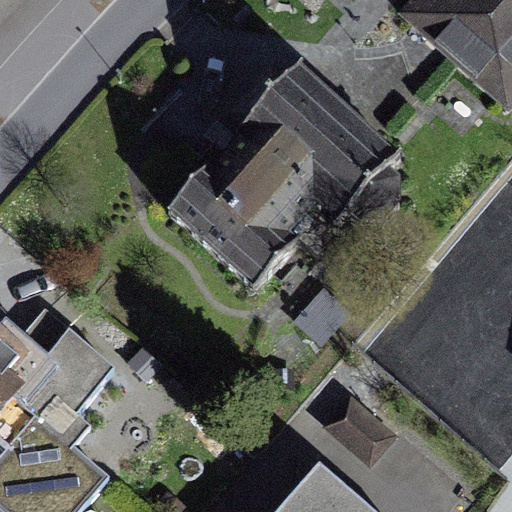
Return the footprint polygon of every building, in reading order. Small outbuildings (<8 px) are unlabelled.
[(0,0),(0,22),(19,0),(0,0)] [(511,0),(411,0),(395,18),(509,114),(511,110),(511,0)] [(300,63),(167,213),(256,288),(336,198),(359,220),(383,219),(402,200),(400,178),(391,168),(403,155),(300,63)] [(0,327),(0,511),(84,511),(111,481),(77,448),(92,429),(81,418),(116,370),(47,309),(25,335),(6,321),(1,327),(0,327)] [(351,400),(324,429),(369,470),(397,443),(351,400)] [(374,511),(319,465),(279,511),(374,511)]
